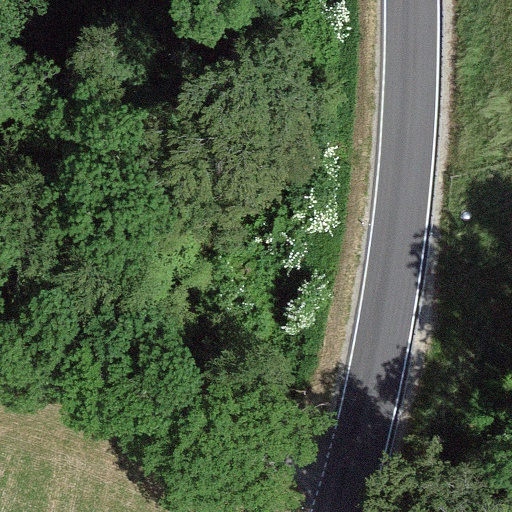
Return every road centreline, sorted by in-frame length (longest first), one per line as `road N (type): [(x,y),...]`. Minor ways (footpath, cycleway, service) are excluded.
road 1 (tertiary): [(416,0),(398,280),(347,511)]
road 2 (track): [(0,367),(357,487)]
